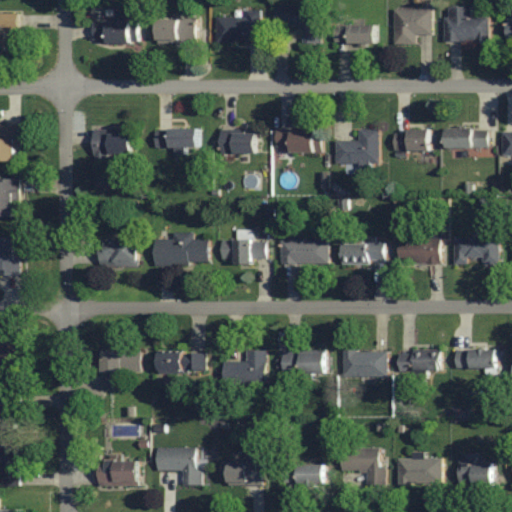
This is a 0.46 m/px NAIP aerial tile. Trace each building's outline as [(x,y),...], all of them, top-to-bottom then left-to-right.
[(319,7),(280,7),(280,26),(304,26),(304,44),(319,44),(319,7)] [(471,7),(447,7),(447,42),(490,42),(490,17),(471,17),(471,7)] [(262,10),(247,10),(247,17),(218,17),(218,42),(262,42),(262,10)] [(433,10),(396,10),(396,45),(418,45),(418,35),(433,35),(433,10)] [(140,21),(133,21),(132,11),(115,11),(115,20),(109,20),(109,43),(140,43),(140,21)] [(0,13),(0,55),(12,56),(12,30),(19,30),(19,13),(0,13)] [(198,43),(198,19),(159,19),(159,43),(198,43)] [(336,26),(336,44),(378,44),(378,26),(336,26)] [(0,160),(20,161),(20,126),(0,125),(0,160)] [(201,128),(157,128),(157,147),(201,147),(201,128)] [(448,147),(489,147),(489,128),(448,128),(448,147)] [(360,141),(338,141),(338,164),(380,164),(380,129),(360,129),(360,141)] [(396,150),(432,150),(432,129),(396,129),(396,150)] [(96,163),(108,163),(108,154),(134,154),(134,130),(96,130),(96,163)] [(278,153),(324,153),(324,130),(278,130),(278,153)] [(258,153),(258,131),(223,131),(223,153),(258,153)] [(20,179),(0,178),(0,217),(19,217),(20,179)] [(429,238),(399,238),(399,263),(442,263),(442,230),(429,230),(429,238)] [(298,239),(298,231),(283,231),(283,263),(330,263),(330,239),(298,239)] [(157,239),(157,264),(210,264),(210,238),(195,238),(195,232),(175,232),(175,239),(157,239)] [(0,274),(22,275),(22,236),(0,236),(0,274)] [(456,263),(500,263),(500,236),(456,236),(456,263)] [(140,238),(102,238),(102,265),(140,265),(140,238)] [(268,261),(268,239),(223,239),(223,261),(268,261)] [(387,264),(387,243),(344,243),(344,264),(387,264)] [(0,340),(0,379),(21,380),(21,340),(0,340)] [(498,349),(457,350),(458,369),(486,369),(486,373),(499,373),(498,349)] [(104,351),(104,390),(121,390),(121,372),(143,372),(143,351),(104,351)] [(267,351),(248,351),(248,361),(228,361),(228,384),(267,384),(267,351)] [(284,375),(327,375),(327,351),(284,351),(284,375)] [(388,351),(344,351),(344,377),(388,377),(388,351)] [(442,372),(442,351),(400,351),(400,372),(442,372)] [(207,353),(160,353),(160,373),(207,373),(207,353)] [(20,396),(0,395),(0,429),(20,430),(20,396)] [(3,445),(3,487),(22,487),(22,445),(3,445)] [(160,470),(185,470),(185,485),(201,485),(201,448),(160,448),(160,470)] [(387,485),(387,467),(382,467),(382,448),(343,448),(343,472),(368,472),(368,485),(387,485)] [(264,485),(264,454),(250,454),(249,462),(223,462),(223,485),(264,485)] [(443,484),(443,458),(417,458),(417,459),(399,459),(399,484),(443,484)] [(101,485),(141,485),(141,461),(101,460),(101,485)] [(495,486),(495,461),(462,461),(462,486),(495,486)] [(327,465),(286,465),(286,484),(327,484),(327,465)]
